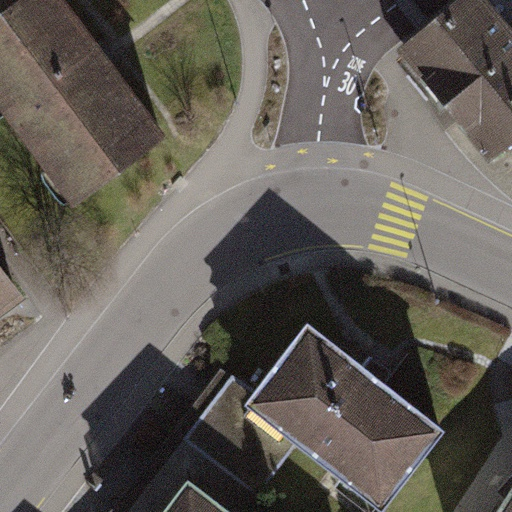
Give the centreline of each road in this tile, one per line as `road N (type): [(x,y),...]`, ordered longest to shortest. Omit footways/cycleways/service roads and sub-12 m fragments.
road 1 (tertiary): [(0,503),(183,270),(247,233),(316,217)]
road 2 (residential): [(316,217),(393,223),(511,270)]
road 3 (tertiary): [(316,217),(335,57)]
